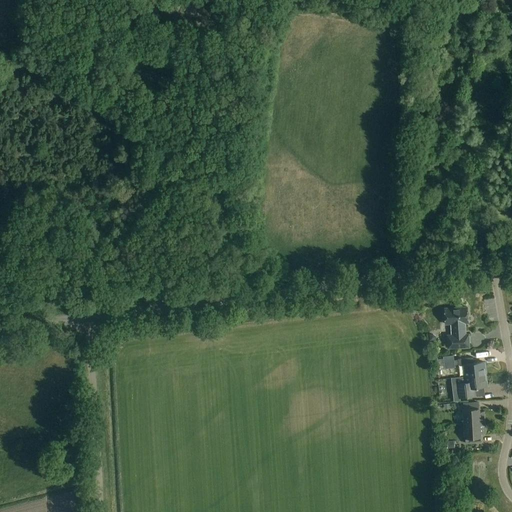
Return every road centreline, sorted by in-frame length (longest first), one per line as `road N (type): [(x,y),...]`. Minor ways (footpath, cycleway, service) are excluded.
road 1 (tertiary): [(88,319),(493,266)]
road 2 (track): [(285,292),(130,104),(0,24)]
road 3 (track): [(393,279),(400,0)]
road 4 (unclassified): [(100,511),(88,319)]
